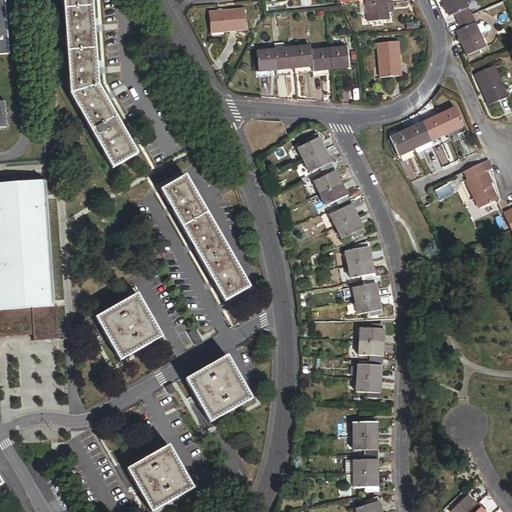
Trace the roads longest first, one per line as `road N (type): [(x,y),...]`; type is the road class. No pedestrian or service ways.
road 1 (residential): [(215,106),(273,252),(285,322),(276,467),(259,511)]
road 2 (residential): [(335,118),(395,252),(407,323),(401,481),(408,511)]
road 3 (residential): [(215,106),(335,118)]
road 4 (residential): [(335,118),(402,112),(437,72)]
